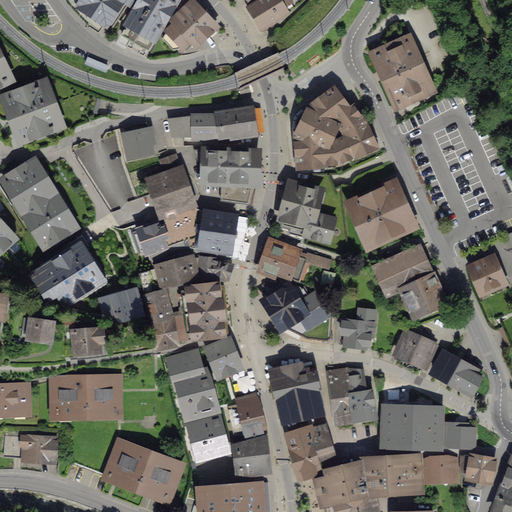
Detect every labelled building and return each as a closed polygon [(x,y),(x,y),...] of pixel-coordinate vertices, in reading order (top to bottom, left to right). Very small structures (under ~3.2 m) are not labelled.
[(84,0),(80,6),(106,24),(112,14),(119,19),(131,0),(84,0)] [(161,24),(174,0),(145,0),(132,23),(152,35),(160,23),(161,24)] [(264,0),(251,8),(263,27),(298,5),(303,0),(264,0)] [(163,39),(173,50),(183,48),(192,40),(196,45),(214,28),(192,4),(173,21),(176,24),(168,31),(163,39)] [(399,24),(387,29),(388,32),(380,53),(376,55),(398,104),(430,90),(408,41),(406,42),(399,24)] [(89,58),(87,64),(95,67),(98,62),(89,58)] [(0,84),(9,80),(0,62),(0,84)] [(44,84),(5,99),(20,141),(60,126),(44,84)] [(246,85),(243,86),(244,89),(240,90),(241,92),(242,96),(249,94),(246,85)] [(310,109),(323,135),(358,115),(352,107),(348,110),(333,90),(310,109)] [(218,114),(218,116),(193,117),(169,120),(171,137),(221,137),(222,138),(233,138),(257,134),(253,109),(218,114)] [(299,167),(338,163),(323,135),(310,109),(299,118),(297,121),(296,132),(299,167)] [(362,121),(358,115),(323,135),(338,163),(374,147),(362,121)] [(131,135),(126,137),(130,156),(150,152),(148,142),(151,141),(149,132),(139,134),(138,131),(131,132),(131,135)] [(223,181),(223,199),(250,203),(255,182),(256,154),(214,153),(195,154),(205,179),(205,180),(223,181)] [(73,227),(33,162),(5,180),(45,245),(73,227)] [(179,167),(152,177),(162,206),(189,197),(179,167)] [(137,179),(110,189),(121,218),(147,209),(137,179)] [(292,186),(282,225),(307,232),(306,235),(328,241),(333,219),(312,214),(318,192),(292,186)] [(393,186),(357,203),(359,220),(369,244),(411,225),(393,186)] [(236,216),(206,212),(200,249),(230,253),(236,216)] [(148,222),(139,225),(149,255),(169,249),(161,225),(158,226),(156,222),(149,225),(148,222)] [(0,250),(12,239),(0,225),(0,250)] [(266,269),(282,275),(291,250),(274,244),(266,269)] [(419,246),(374,267),(379,281),(387,296),(402,289),(414,317),(445,303),(419,246)] [(35,276),(48,297),(57,291),(65,303),(99,282),(78,249),(35,276)] [(307,257),(291,250),(282,275),(298,281),(307,257)] [(331,261),(313,255),(310,264),(329,269),(331,261)] [(228,266),(212,260),(196,258),(190,260),(194,275),(195,277),(200,275),(211,276),(212,274),(217,274),(226,277),(229,268),(228,266)] [(159,264),(160,268),(159,269),(163,285),(195,277),(194,275),(190,260),(180,263),(179,259),(159,264)] [(492,259),(472,268),(483,292),(506,282),(498,263),(494,265),(492,259)] [(139,274),(140,273),(154,270),(152,260),(136,264),(139,274)] [(146,296),(164,292),(165,291),(163,285),(159,269),(154,270),(140,273),(146,296)] [(223,285),(215,285),(183,288),(181,293),(179,295),(180,300),(182,300),(184,314),(191,313),(221,310),(223,285)] [(327,314),(312,291),(305,295),(303,292),(294,298),(287,288),(278,294),(274,288),(264,285),(266,301),(282,327),(307,339),(326,341),(330,337),(332,315),(327,314)] [(154,326),(172,323),(171,318),(166,300),(167,299),(165,291),(164,292),(146,296),(154,326)] [(134,293),(104,302),(108,317),(117,315),(118,320),(140,313),(134,293)] [(184,314),(185,315),(188,340),(224,336),(221,310),(191,313),(184,314)] [(345,323),(343,342),(367,345),(370,327),(373,327),(375,312),(359,310),(357,322),(352,322),(352,324),(345,323)] [(176,342),(188,340),(185,315),(171,318),(172,323),(176,342)] [(52,322),(25,319),(24,327),(30,327),(29,338),(50,341),(52,322)] [(157,348),(176,344),(176,342),(172,323),(154,326),(153,326),(157,348)] [(102,330),(74,332),(76,353),(99,351),(98,343),(103,342),(102,330)] [(405,333),(401,343),(427,354),(431,345),(405,333)] [(208,349),(214,363),(232,355),(227,341),(208,349)] [(422,365),(427,354),(401,343),(396,353),(422,365)] [(204,373),(199,352),(173,359),(181,386),(183,386),(191,416),(217,408),(208,372),(204,373)] [(444,353),(439,362),(478,383),(480,379),(473,375),(475,371),(444,353)] [(238,368),(232,355),(214,363),(219,376),(238,368)] [(473,393),(478,383),(439,362),(433,371),(473,393)] [(294,366),(272,371),(281,410),(284,419),(304,415),(305,419),(324,414),(315,372),(308,374),(307,369),(302,370),(302,368),(295,369),(294,366)] [(351,393),(348,368),(329,371),(337,423),(354,421),(350,396),(351,396),(351,395),(351,393)] [(352,393),(363,392),(362,388),(368,387),(367,380),(365,381),(363,369),(349,368),(348,368),(351,393),(352,393)] [(116,379),(55,381),(56,415),(117,414),(116,379)] [(0,412),(26,411),(25,387),(0,387),(0,412)] [(399,388),(388,387),(388,403),(398,403),(399,388)] [(350,396),(354,421),(366,419),(366,416),(375,415),(372,393),(363,395),(363,392),(352,393),(351,393),(351,395),(351,396),(350,396)] [(238,408),(228,410),(234,435),(244,433),(245,438),(263,432),(254,393),(236,399),(238,408)] [(233,397),(221,399),(222,406),(234,403),(233,397)] [(388,410),(386,443),(445,445),(446,421),(439,421),(440,412),(388,410)] [(218,419),(191,426),(200,458),(227,451),(218,419)] [(314,445),(320,465),(334,461),(328,444),(332,443),(327,425),(309,429),(310,430),(314,445)] [(314,445),(310,430),(289,436),(294,451),(314,445)] [(56,439),(6,436),(4,455),(27,457),(55,459),(56,439)] [(267,470),(263,438),(237,446),(240,470),(246,470),(246,473),(267,470)] [(120,444),(108,476),(167,499),(168,497),(167,497),(179,466),(120,444)] [(314,445),(294,451),(303,480),(322,474),(320,465),(314,445)] [(472,472),(471,478),(491,481),(495,461),(470,457),(461,457),(461,472),(472,472)] [(383,470),(388,490),(418,489),(416,458),(382,460),(383,470)] [(457,458),(421,460),(422,483),(428,483),(428,480),(458,479),(457,458)] [(382,460),(354,468),(360,493),(372,491),(372,490),(388,490),(383,470),(382,460)] [(511,511),(511,463),(493,511),(511,511)] [(334,500),(360,493),(354,468),(332,473),(333,478),(320,481),(324,501),(326,501),(333,499),(333,500),(334,500)] [(261,486),(228,489),(229,511),(262,511),(262,500),(260,500),(259,495),(261,495),(261,486)] [(202,511),(229,511),(228,489),(201,491),(202,511)] [(333,499),(326,501),(327,505),(325,505),(326,511),(365,511),(376,509),(372,491),(360,493),(334,500),(333,500),(333,499)]
